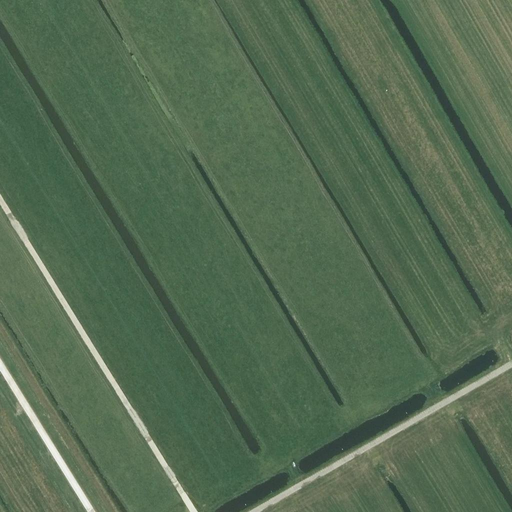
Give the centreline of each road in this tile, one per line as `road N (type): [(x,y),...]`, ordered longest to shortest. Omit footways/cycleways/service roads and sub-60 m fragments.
road 1 (track): [(0,200),(192,511)]
road 2 (track): [(252,511),(511,363)]
